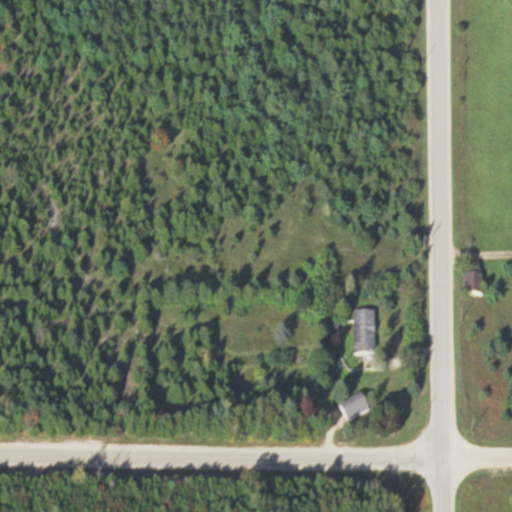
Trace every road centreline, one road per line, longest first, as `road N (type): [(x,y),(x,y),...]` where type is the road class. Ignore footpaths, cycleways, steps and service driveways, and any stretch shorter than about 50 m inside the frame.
road 1 (residential): [(455,511),(444,0)]
road 2 (residential): [(0,458),(455,467)]
